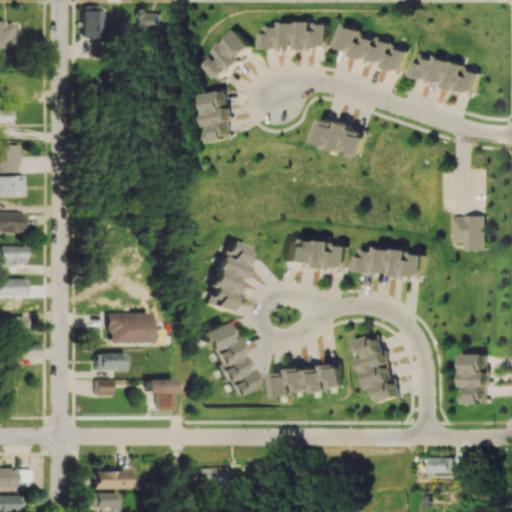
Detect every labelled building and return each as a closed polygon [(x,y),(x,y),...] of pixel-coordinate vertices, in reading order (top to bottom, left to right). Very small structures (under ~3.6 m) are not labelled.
[(80,38),(100,37),(100,5),(80,6),(80,38)] [(163,11),(134,10),(134,27),(162,28),(163,11)] [(328,46),(328,23),(313,23),(313,20),(278,20),(278,23),(262,23),(262,49),(281,49),(281,46),(296,45),(296,49),(311,49),(311,46),(328,46)] [(0,47),(14,47),(14,22),(0,21),(0,47)] [(403,72),(410,50),(395,45),(396,43),(380,38),(379,40),(362,34),(364,29),(343,23),(336,46),(352,51),(351,54),(370,60),(371,58),(384,62),(383,65),(403,72)] [(203,65),(218,81),(254,47),(236,29),(211,52),(213,54),(203,65)] [(418,54),(412,75),(429,80),(429,78),(445,82),(444,87),(458,90),(458,89),(476,94),(481,72),(469,69),(468,73),(464,72),(467,64),(436,55),(435,59),(418,54)] [(0,86),(6,86),(6,93),(14,92),(14,87),(27,87),(27,74),(0,74),(0,86)] [(232,138),(229,120),(224,90),(198,94),(204,128),(207,127),(210,142),(232,138)] [(12,108),(0,108),(0,122),(12,122),(12,108)] [(316,142),(363,155),(370,130),(322,118),(316,142)] [(0,172),(18,172),(17,143),(0,143),(0,172)] [(0,196),(23,196),(23,175),(0,175),(0,196)] [(0,212),(0,231),(23,231),(23,212),(0,212)] [(488,249),(487,215),(454,215),(455,241),(466,241),(466,250),(488,249)] [(283,262),(302,265),(302,262),(349,269),(352,245),(339,243),(338,249),(334,248),(335,241),(303,237),(302,241),(286,239),(283,262)] [(226,311),(247,248),(224,240),(208,286),(210,287),(205,304),(226,311)] [(0,264),(21,265),(21,245),(0,244),(0,264)] [(363,248),(360,271),(378,273),(378,271),(409,276),(409,275),(425,277),(429,254),(413,252),(414,250),(380,245),(379,250),(363,248)] [(0,277),(0,295),(25,295),(25,278),(0,277)] [(148,342),(148,312),(105,313),(105,343),(148,342)] [(23,317),(0,315),(0,333),(22,335),(23,317)] [(255,386),(224,322),(201,333),(210,352),(212,351),(227,383),(229,382),(235,395),(255,386)] [(396,398),(379,334),(355,340),(359,355),(358,355),(367,389),(372,387),(376,403),(396,398)] [(0,393),(13,394),(15,348),(0,347),(0,393)] [(123,352),(93,352),(93,369),(123,369),(123,352)] [(487,353),(462,353),(462,387),(465,387),(465,403),(487,403),(487,353)] [(273,394),(344,388),(342,365),(271,371),(273,394)] [(109,379),(92,379),(93,395),(109,395),(109,379)] [(169,379),(143,379),(142,392),(152,392),(152,410),(168,410),(169,379)] [(455,457),(428,457),(428,472),(455,472),(455,457)] [(30,469),(0,468),(0,485),(29,486),(30,469)] [(125,469),(90,470),(91,488),(125,488),(125,469)] [(473,506),(474,492),(456,491),(455,505),(473,506)] [(87,492),(87,507),(115,506),(115,492),(87,492)] [(0,511),(17,511),(17,495),(0,494),(0,511)]
